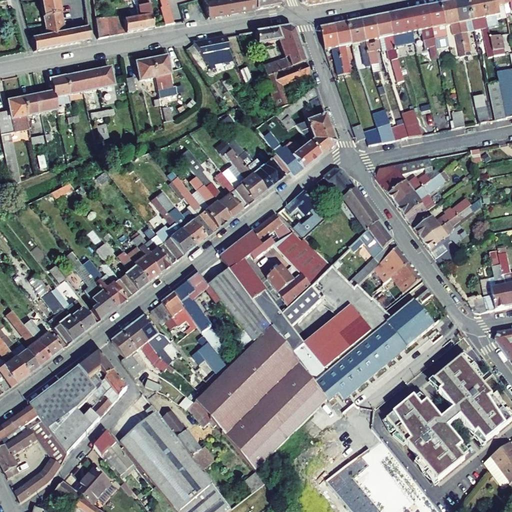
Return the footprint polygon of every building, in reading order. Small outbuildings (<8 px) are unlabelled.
[(89,41),(87,28),(62,33),(56,0),(39,0),(45,36),(30,39),(34,52),(89,41)] [(122,17),(94,20),(97,39),(152,29),(146,0),(120,0),(121,2),(137,0),(137,7),(135,7),(137,18),(122,21),(122,17)] [(165,26),(173,24),(166,0),(159,0),(161,7),(160,9),(165,26)] [(229,0),(203,5),(207,19),(279,6),(282,1),(282,0),(229,0)] [(474,32),(468,0),(455,3),(466,57),(472,56),(471,53),(467,33),(474,32)] [(474,32),(482,30),(488,59),(494,58),(482,0),(468,0),(474,32)] [(498,27),(497,20),(507,18),(506,14),(502,0),(482,0),(494,58),(505,55),(501,40),(504,39),(504,36),(500,37),(496,38),(494,28),(498,27)] [(511,13),(511,14),(511,13),(511,0),(502,0),(506,14),(511,13)] [(456,36),(460,58),(466,57),(455,3),(441,6),(446,27),(451,26),(453,36),(456,36)] [(443,57),(440,40),(448,38),(446,27),(441,6),(427,8),(437,59),(443,57)] [(408,12),(410,26),(416,25),(418,33),(419,36),(422,36),(425,50),(429,49),(435,78),(432,78),(434,87),(443,85),(437,59),(427,8),(408,12)] [(407,35),(405,27),(410,26),(408,12),(389,16),(398,60),(403,80),(408,78),(406,68),(402,57),(401,47),(403,47),(400,36),(407,35)] [(398,84),(404,82),(403,80),(398,60),(389,16),(375,19),(379,41),(385,40),(387,53),(389,60),(391,60),(398,84)] [(377,64),(374,52),(377,52),(375,42),(379,41),(375,19),(361,22),(370,67),(377,64)] [(362,44),(367,67),(370,67),(361,22),(347,25),(351,46),(362,44)] [(345,48),(351,46),(347,25),(334,27),(344,76),(350,74),(349,68),(345,48)] [(304,61),(292,29),(287,27),(261,31),(263,44),(280,41),(281,45),(278,46),(283,59),(287,68),(304,61)] [(337,77),(344,76),(334,27),(320,30),(325,52),(332,50),(337,77)] [(261,31),(254,33),(256,45),(263,44),(261,31)] [(419,36),(417,36),(421,54),(426,53),(431,79),(432,78),(435,78),(429,49),(425,50),(422,36),(419,36)] [(192,44),(193,45),(212,71),(221,84),(225,81),(213,66),(216,65),(233,61),(228,51),(225,38),(192,44)] [(382,54),(387,53),(385,40),(379,41),(382,54)] [(406,49),(412,71),(420,69),(414,46),(406,49)] [(156,91),(172,88),(166,57),(150,60),(154,78),(156,91)] [(287,68),(283,59),(272,63),(276,72),(287,68)] [(138,81),(154,78),(150,60),(134,63),(138,81)] [(309,75),(303,63),(276,74),(265,77),(253,81),(258,95),(270,91),(272,99),(284,94),(281,86),(309,75)] [(262,67),(265,77),(276,74),(276,72),(272,63),(262,67)] [(378,73),(377,64),(370,67),(375,82),(380,80),(378,73)] [(113,86),(109,68),(94,71),(97,89),(113,86)] [(239,70),(245,84),(251,82),(245,68),(239,70)] [(511,70),(497,73),(499,84),(506,120),(511,118),(511,70)] [(79,75),(82,92),(97,89),(94,71),(79,75)] [(82,92),(79,75),(64,78),(68,95),(82,92)] [(51,93),(54,107),(70,104),(68,95),(64,78),(49,81),(51,93)] [(128,93),(135,92),(132,78),(125,80),(128,93)] [(233,89),(226,80),(225,81),(221,84),(227,91),(233,89)] [(496,122),(506,120),(499,84),(489,86),(496,122)] [(332,142),(313,88),(275,116),(285,128),(288,125),(290,128),(294,125),(287,118),(308,102),(314,119),(294,126),(303,137),(319,157),(331,147),(332,142)] [(51,93),(36,96),(40,114),(55,111),(54,107),(51,93)] [(277,110),(288,106),(284,94),(272,99),(277,110)] [(40,114),(36,96),(22,99),(25,117),(40,114)] [(486,105),(484,96),(474,98),(479,125),(489,123),(486,105)] [(25,117),(22,99),(7,102),(9,111),(0,112),(0,138),(10,186),(19,183),(18,176),(10,134),(28,130),(25,117)] [(162,109),(165,123),(173,121),(170,108),(162,109)] [(423,136),(414,111),(402,115),(409,139),(423,136)] [(90,115),(91,120),(103,117),(102,112),(90,115)] [(452,114),(453,122),(455,130),(465,128),(462,112),(452,114)] [(266,131),(269,129),(264,123),(255,129),(262,138),(268,133),(266,131)] [(401,141),(408,138),(404,125),(396,127),(401,141)] [(100,141),(108,139),(105,126),(97,128),(100,141)] [(357,143),(365,140),(361,126),(352,129),(357,143)] [(381,144),(389,143),(384,128),(377,130),(381,144)] [(374,146),(381,144),(377,130),(370,133),(374,146)] [(44,135),(46,141),(59,139),(57,133),(44,135)] [(268,133),(262,138),(275,156),(289,173),(292,177),(319,157),(303,137),(298,140),(303,146),(291,156),(284,147),(281,150),(268,133)] [(38,144),(43,143),(42,136),(30,139),(31,145),(38,144)] [(260,168),(255,161),(252,163),(234,140),(227,145),(264,193),(289,173),(275,156),(260,168)] [(264,193),(227,145),(224,142),(219,147),(225,154),(223,156),(231,166),(243,181),(233,189),(247,207),(264,193)] [(247,207),(233,189),(221,174),(217,169),(209,175),(212,179),(214,178),(227,195),(222,199),(209,181),(208,182),(201,173),(203,171),(187,151),(178,157),(195,178),(229,221),(247,207)] [(478,151),(470,153),(474,168),(481,166),(478,151)] [(43,155),(36,157),(39,169),(46,168),(43,155)] [(486,164),(490,161),(487,155),(482,158),(486,164)] [(204,162),(210,169),(206,172),(209,175),(217,169),(208,158),(204,162)] [(436,170),(433,173),(430,160),(379,171),(376,180),(396,208),(440,176),(436,170)] [(233,189),(243,181),(231,166),(221,174),(233,189)] [(337,190),(368,233),(379,224),(356,191),(353,190),(340,172),(334,171),(324,179),(334,192),(337,190)] [(175,179),(171,173),(166,177),(170,183),(175,179)] [(409,226),(428,212),(435,206),(427,196),(445,182),(440,176),(396,208),(409,226)] [(188,183),(195,192),(208,208),(202,213),(190,197),(175,179),(170,183),(183,199),(189,206),(197,216),(211,234),(229,221),(195,178),(188,183)] [(180,201),(183,199),(170,183),(168,185),(180,201)] [(55,200),(73,190),(69,184),(50,194),(55,200)] [(208,208),(195,192),(190,197),(202,213),(208,208)] [(162,208),(169,202),(161,193),(155,198),(162,208)] [(324,221),(304,194),(284,209),(291,215),(298,209),(306,217),(310,214),(319,226),(324,221)] [(166,230),(171,237),(162,244),(176,262),(194,248),(167,214),(162,208),(155,198),(150,202),(170,227),(166,230)] [(469,209),(471,207),(466,200),(459,205),(461,208),(453,213),(450,209),(444,214),(446,216),(436,223),(428,212),(409,226),(422,243),(469,209)] [(167,214),(174,209),(169,202),(162,208),(167,214)] [(197,216),(189,206),(178,214),(187,224),(197,216)] [(178,214),(174,209),(167,214),(194,248),(211,234),(197,216),(187,224),(178,214)] [(452,228),(472,213),(469,209),(422,243),(431,254),(449,241),(446,237),(447,236),(449,236),(453,233),(453,231),(454,231),(452,228)] [(454,231),(474,216),(472,213),(452,228),(454,231)] [(306,217),(316,229),(319,226),(310,214),(306,217)] [(252,234),(260,244),(273,233),(280,243),(292,235),(275,217),(252,234)] [(303,240),(310,235),(298,223),(292,230),(303,240)] [(357,287),(374,271),(397,249),(393,243),(379,224),(368,233),(349,250),(350,251),(353,254),(363,245),(374,259),(348,285),(353,291),(357,287)] [(275,246),(271,242),(263,248),(260,244),(252,234),(220,259),(229,271),(272,329),(314,385),(391,321),(372,301),(371,301),(357,287),(353,291),(348,285),(334,271),(331,269),(304,241),(301,244),(292,235),(280,243),(275,246)] [(162,244),(155,236),(145,244),(138,235),(131,241),(138,251),(158,276),(176,262),(162,244)] [(436,261),(454,247),(449,241),(431,254),(436,261)] [(95,251),(104,263),(113,256),(104,244),(95,251)] [(496,244),(487,246),(488,253),(497,251),(496,244)] [(460,255),(454,247),(436,261),(442,269),(460,255)] [(374,271),(384,285),(391,280),(409,265),(397,249),(374,271)] [(511,274),(511,275),(505,249),(497,251),(509,309),(511,308),(511,274)] [(138,251),(135,254),(133,251),(125,257),(147,284),(158,276),(138,251)] [(497,251),(488,253),(494,278),(496,288),(490,289),(492,297),(467,302),(475,314),(481,315),(509,309),(497,251)] [(88,288),(83,292),(94,307),(89,311),(90,313),(98,322),(114,310),(81,266),(70,253),(64,258),(88,288)] [(125,257),(122,253),(116,257),(128,272),(118,280),(131,297),(147,284),(125,257)] [(81,266),(114,310),(131,297),(118,280),(112,284),(105,275),(101,278),(88,261),(81,266)] [(334,271),(342,264),(339,261),(331,269),(334,271)] [(391,280),(403,295),(422,281),(409,265),(391,280)] [(48,272),(59,285),(65,280),(54,267),(48,272)] [(229,271),(208,288),(209,289),(244,332),(255,346),(247,354),(244,357),(234,366),(229,372),(220,380),(216,385),(210,390),(203,397),(197,403),(216,426),(255,473),(327,401),(314,385),(272,329),(229,271)] [(45,287),(35,275),(28,281),(55,316),(52,318),(57,325),(53,328),(51,330),(56,335),(65,347),(82,335),(49,293),(45,287)] [(190,283),(198,292),(189,299),(191,302),(209,289),(208,288),(199,276),(190,283)] [(198,292),(190,283),(173,296),(184,310),(183,311),(197,329),(202,336),(203,335),(211,346),(219,340),(191,302),(189,299),(198,292)] [(49,293),(82,335),(93,326),(86,316),(74,301),(68,307),(54,289),(52,291),(49,293)] [(418,299),(422,304),(433,296),(428,291),(418,299)] [(379,302),(385,297),(381,293),(375,298),(379,302)] [(165,324),(171,319),(176,326),(178,328),(186,322),(191,328),(185,332),(187,336),(197,329),(183,311),(184,310),(173,296),(150,314),(161,327),(165,324)] [(379,302),(386,309),(392,305),(385,297),(379,302)] [(327,401),(328,403),(339,394),(344,401),(434,326),(414,302),(391,321),(314,385),(327,401)] [(27,344),(30,345),(24,350),(38,368),(49,360),(22,326),(13,313),(7,318),(27,344)] [(90,313),(86,316),(93,326),(98,322),(90,313)] [(159,336),(145,317),(134,326),(160,361),(169,367),(171,369),(175,366),(154,339),(159,336)] [(48,322),(53,328),(57,325),(52,318),(48,322)] [(165,324),(170,331),(176,326),(171,319),(165,324)] [(65,347),(56,335),(51,339),(46,333),(42,336),(30,320),(22,326),(49,360),(65,347)] [(166,370),(169,367),(160,361),(134,326),(123,335),(137,353),(141,350),(155,368),(164,373),(166,370)] [(244,332),(235,340),(247,354),(255,346),(244,332)] [(495,341),(511,363),(511,332),(497,335),(495,341)] [(123,335),(112,343),(125,360),(121,363),(133,379),(135,377),(142,372),(131,357),(137,353),(123,335)] [(12,345),(5,336),(4,336),(0,339),(0,340),(7,349),(12,345)] [(229,372),(203,339),(198,343),(203,349),(192,358),(199,366),(205,361),(208,364),(220,380),(229,372)] [(0,355),(6,363),(0,367),(0,378),(8,390),(27,377),(13,358),(7,349),(0,340),(0,355)] [(211,346),(214,349),(222,344),(219,340),(211,346)] [(12,348),(13,347),(12,345),(7,349),(13,358),(24,350),(22,347),(15,352),(12,348)] [(244,357),(237,349),(228,358),(234,366),(244,357)] [(24,350),(13,358),(27,377),(38,368),(24,350)] [(107,379),(114,373),(99,353),(78,369),(88,381),(96,375),(101,372),(107,379)] [(414,398),(387,420),(396,432),(397,433),(406,444),(418,459),(427,470),(428,471),(438,482),(465,460),(463,458),(458,451),(463,446),(448,428),(455,423),(460,419),(475,437),(478,434),(485,443),(511,422),(502,410),(501,409),(492,398),(489,394),(499,386),(492,376),(483,384),(481,385),(480,383),(472,372),(471,371),(461,360),(434,382),(441,391),(439,393),(454,411),(447,417),(442,420),(427,402),(421,407),(414,398)] [(166,370),(176,377),(179,374),(171,369),(169,367),(166,370)] [(210,390),(216,385),(202,369),(201,368),(200,368),(195,373),(210,390)] [(67,456),(100,420),(91,412),(83,419),(76,412),(93,396),(96,392),(88,381),(78,369),(30,407),(38,417),(42,423),(67,456)] [(93,396),(99,402),(91,412),(100,420),(127,390),(114,373),(107,379),(102,383),(102,386),(96,392),(93,396)] [(102,383),(96,375),(88,381),(96,392),(102,386),(102,383)] [(0,396),(8,390),(0,378),(0,396)] [(145,388),(158,393),(160,386),(147,381),(145,388)] [(197,391),(188,400),(194,405),(196,403),(197,403),(203,397),(197,391)] [(186,398),(179,407),(186,412),(188,411),(194,405),(188,400),(186,398)] [(209,424),(213,429),(216,426),(197,403),(196,403),(194,405),(188,411),(203,429),(209,424)] [(11,443),(27,432),(24,427),(38,417),(30,407),(0,427),(11,443)] [(162,420),(152,407),(146,413),(150,418),(119,444),(156,487),(175,511),(230,511),(231,511),(202,472),(199,468),(162,420)] [(199,468),(212,459),(205,448),(200,451),(172,412),(162,420),(199,468)] [(42,423),(30,430),(37,442),(51,461),(61,467),(67,456),(42,423)] [(0,427),(0,449),(11,443),(0,427)] [(16,469),(11,459),(37,442),(30,430),(27,432),(11,443),(0,449),(0,466),(5,476),(16,469)] [(133,466),(107,433),(94,448),(119,479),(120,478),(133,466)] [(509,484),(510,485),(511,483),(511,447),(509,444),(490,458),(509,484)] [(489,473),(500,488),(503,488),(509,484),(490,458),(483,465),(489,473)] [(202,472),(214,462),(212,459),(199,468),(202,472)] [(43,472),(40,476),(15,494),(20,505),(47,485),(53,480),(61,467),(51,461),(43,472)] [(122,480),(135,468),(133,466),(120,478),(122,480)] [(7,480),(18,474),(16,469),(5,476),(7,480)] [(75,491),(92,507),(98,501),(111,486),(112,485),(95,470),(75,491)] [(244,484),(253,495),(266,485),(256,474),(244,484)] [(54,493),(75,508),(82,498),(63,483),(54,493)] [(122,487),(130,497),(133,494),(125,485),(122,487)] [(103,506),(117,490),(111,486),(98,501),(103,506)] [(47,508),(48,510),(57,500),(51,495),(35,509),(43,511),(44,511),(47,508)] [(100,511),(92,507),(82,498),(75,508),(79,511),(100,511)]
